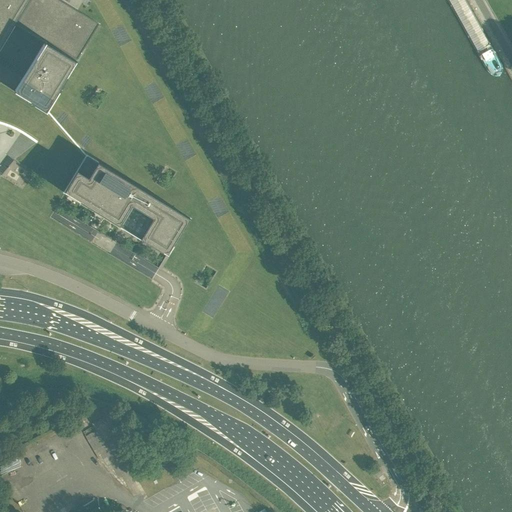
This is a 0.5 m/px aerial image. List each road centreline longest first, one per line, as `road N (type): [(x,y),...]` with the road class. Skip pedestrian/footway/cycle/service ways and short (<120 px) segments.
road 1 (secondary): [(379,511),(296,435),(234,394),(111,338),(0,308)]
road 2 (secondary): [(0,335),(147,378),(275,459),(333,511)]
